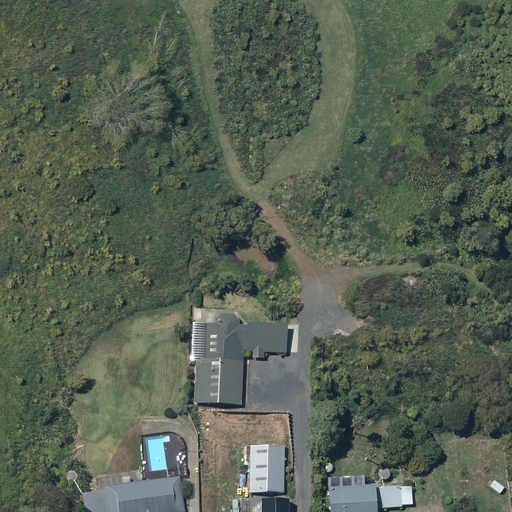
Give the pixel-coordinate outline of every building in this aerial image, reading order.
[(204,305),(195,305),(194,322),(203,322),(204,305)] [(286,355),(287,327),(248,325),(247,327),(239,326),(239,321),(234,316),(221,315),(216,320),(216,325),(206,324),(205,360),(195,360),(193,404),(241,406),(244,353),(286,355)] [(224,436),(245,437),(246,417),(225,416),(224,436)] [(258,435),(284,436),(284,424),(258,423),(258,435)] [(472,445),(478,511),(503,511),(497,443),(472,445)] [(214,476),(213,511),(284,511),(285,447),(231,447),(231,476),(214,476)] [(184,511),(179,479),(106,490),(107,491),(88,494),(85,475),(79,475),(84,511),(184,511)] [(376,487),(329,490),(330,511),(377,511),(378,510),(402,509),(402,507),(413,506),(411,488),(377,490),(376,487)]
